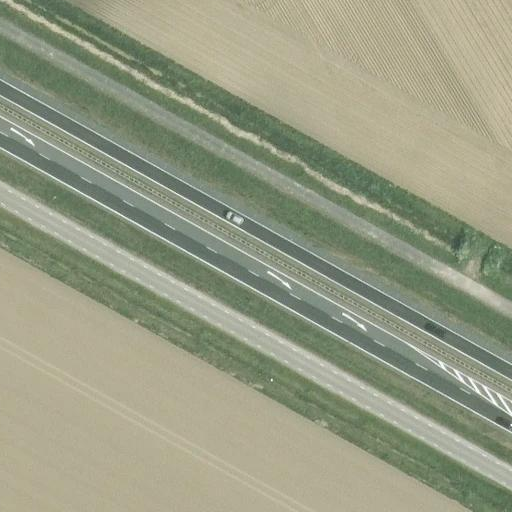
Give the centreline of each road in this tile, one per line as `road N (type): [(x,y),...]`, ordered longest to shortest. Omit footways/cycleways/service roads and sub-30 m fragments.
road 1 (trunk): [(0,133),(511,425)]
road 2 (unclassified): [(0,21),(511,309)]
road 3 (trunk): [(511,371),(0,86)]
road 4 (unclassified): [(0,194),(511,478)]
